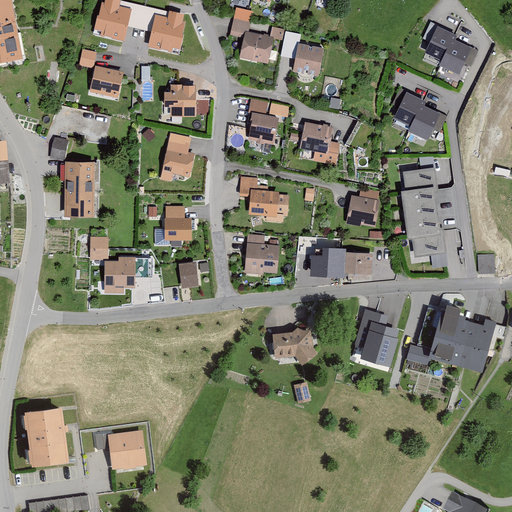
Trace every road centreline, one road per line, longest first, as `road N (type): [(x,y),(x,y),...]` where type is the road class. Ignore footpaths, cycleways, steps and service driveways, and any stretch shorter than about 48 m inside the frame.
road 1 (unclassified): [(224,306),(213,194),(223,87),(196,0)]
road 2 (residential): [(455,2),(486,38),(452,119),(472,284)]
road 3 (unclassified): [(472,284),(224,306)]
road 4 (unclassified): [(25,314),(35,208),(21,154),(0,116)]
road 5 (unclassified): [(224,306),(92,320),(25,314)]
road 6 (unclassified): [(0,443),(25,314)]
